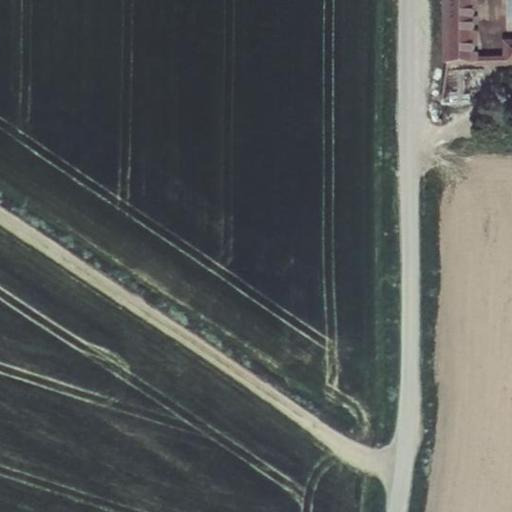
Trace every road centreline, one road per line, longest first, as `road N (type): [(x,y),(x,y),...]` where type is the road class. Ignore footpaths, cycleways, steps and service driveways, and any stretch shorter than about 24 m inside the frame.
road 1 (unclassified): [(407,0),(410,369),(396,511)]
road 2 (track): [(0,214),(345,443),(403,462)]
